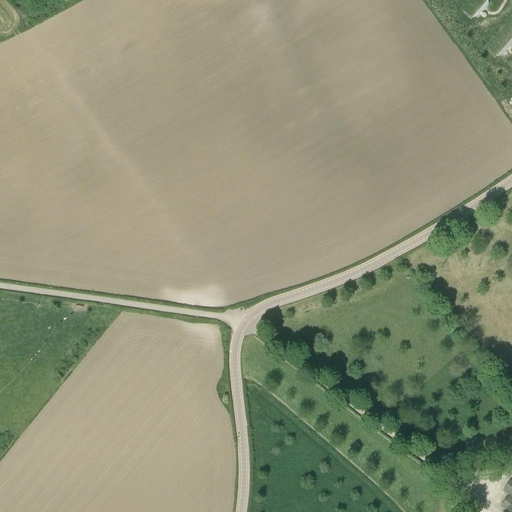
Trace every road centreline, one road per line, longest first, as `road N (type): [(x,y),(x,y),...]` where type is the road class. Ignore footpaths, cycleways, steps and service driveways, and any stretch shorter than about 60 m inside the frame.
road 1 (tertiary): [(244,323),(268,304),(375,263),(511,180)]
road 2 (unclassified): [(244,323),(0,285)]
road 3 (tertiary): [(240,511),(234,351),(244,323)]
